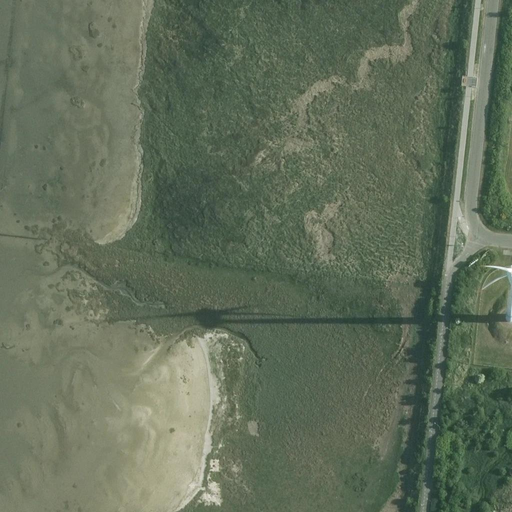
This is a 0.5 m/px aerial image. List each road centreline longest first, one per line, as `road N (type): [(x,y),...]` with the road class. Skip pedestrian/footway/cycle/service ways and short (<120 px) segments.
road 1 (unclassified): [(484,235),(449,275),(423,511)]
road 2 (unclassified): [(494,0),(470,215),(484,235)]
